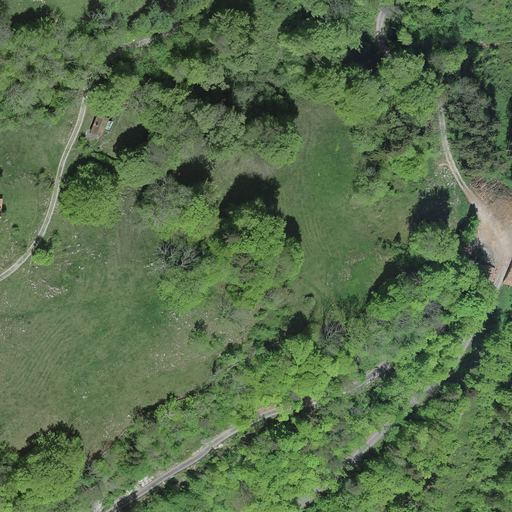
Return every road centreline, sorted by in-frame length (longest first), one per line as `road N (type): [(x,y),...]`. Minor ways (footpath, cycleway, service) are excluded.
road 1 (track): [(391,0),(379,19),(385,53),(427,79),(451,163),(497,222),(507,256),(444,380),(288,511)]
road 2 (track): [(497,222),(474,241),(443,314),(403,350),(342,394),(270,414),(115,511)]
road 3 (track): [(0,279),(40,235),(99,64),(169,34),(196,0)]
